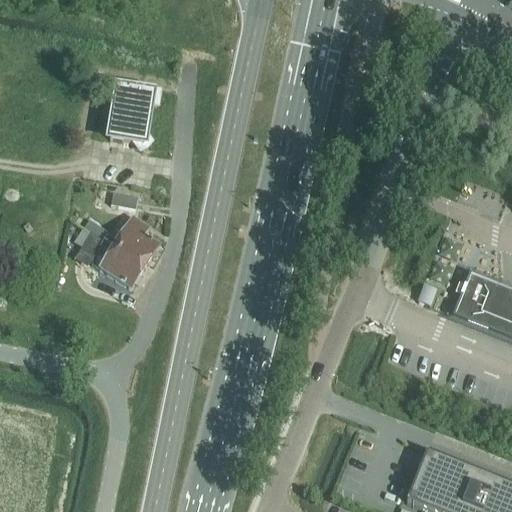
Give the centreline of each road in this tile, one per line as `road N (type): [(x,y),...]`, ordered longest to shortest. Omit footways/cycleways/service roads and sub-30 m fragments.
road 1 (primary): [(203,511),(325,0)]
road 2 (primary): [(261,0),(154,511)]
road 3 (unclassified): [(265,511),(437,101)]
road 4 (residential): [(115,377),(140,343),(177,235),(186,65)]
road 5 (unclassified): [(105,511),(119,431),(115,377)]
